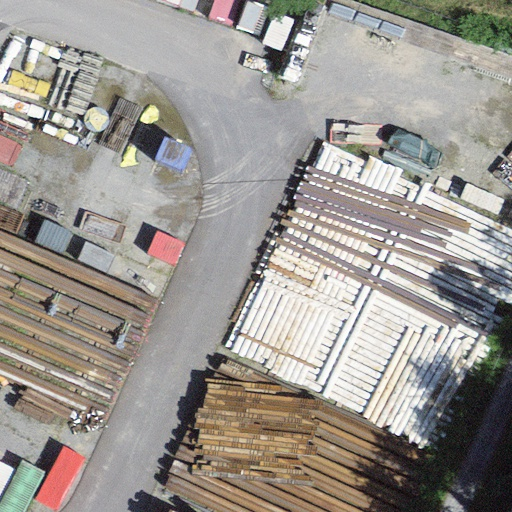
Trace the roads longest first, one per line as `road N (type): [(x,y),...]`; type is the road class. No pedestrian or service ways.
road 1 (unknown): [(0,117),(80,228),(108,306),(130,449),(112,511)]
road 2 (track): [(511,342),(439,511)]
